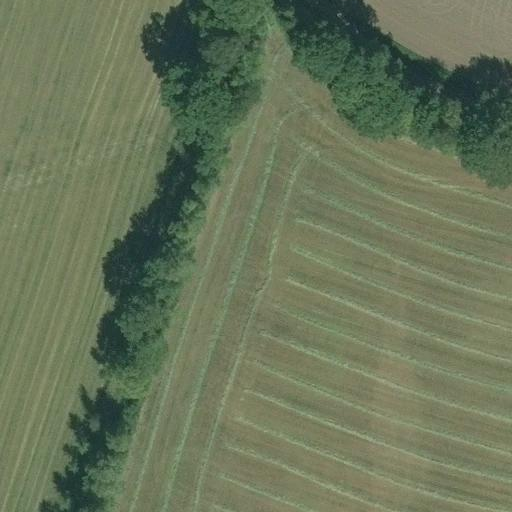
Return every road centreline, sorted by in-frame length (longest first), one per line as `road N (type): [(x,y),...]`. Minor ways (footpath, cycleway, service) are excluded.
road 1 (track): [(258,0),(97,511)]
road 2 (residential): [(320,0),(408,81),(511,118)]
